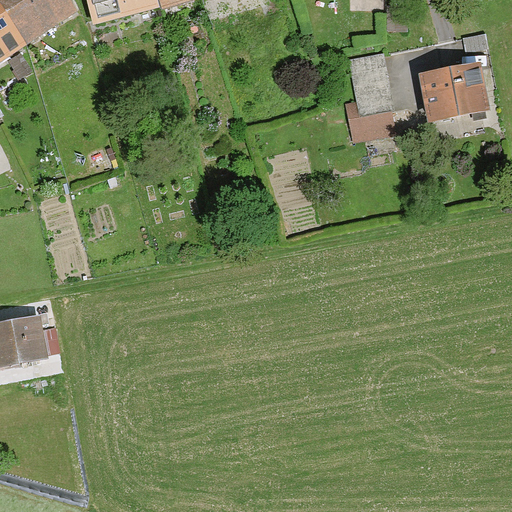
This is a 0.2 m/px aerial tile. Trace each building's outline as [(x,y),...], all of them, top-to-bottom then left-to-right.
[(0,0),(0,13),(20,45),(47,28),(28,0),(0,0)] [(28,0),(47,28),(73,12),(65,0),(28,0)] [(123,16),(118,0),(85,0),(92,24),(123,16)] [(158,0),(118,0),(123,16),(160,6),(158,0)] [(0,58),(20,45),(0,13),(0,58)] [(352,137),(396,129),(382,52),(347,58),(355,102),(346,104),(352,137)] [(420,71),(430,119),(489,107),(479,59),(420,71)] [(0,367),(47,360),(40,318),(0,324),(0,367)]
